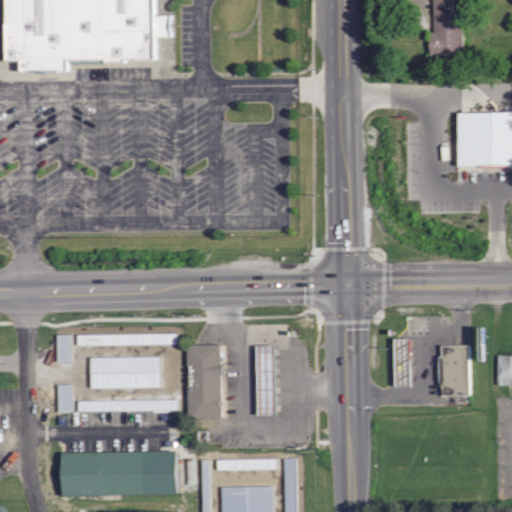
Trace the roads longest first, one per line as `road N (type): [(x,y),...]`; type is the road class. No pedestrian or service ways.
road 1 (secondary): [(343,0),(351,511)]
road 2 (secondary): [(0,287),(511,280)]
road 3 (residential): [(26,287),(26,472),(36,511)]
